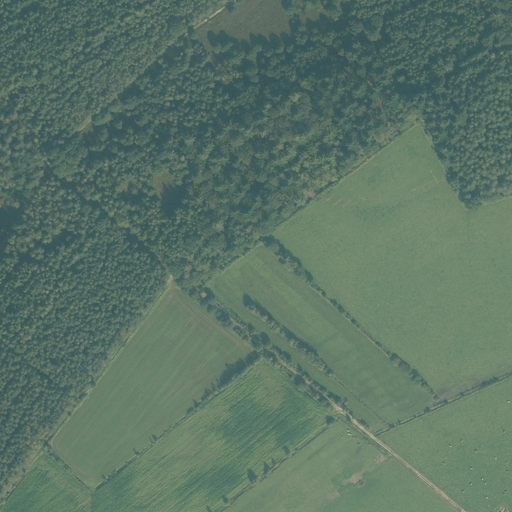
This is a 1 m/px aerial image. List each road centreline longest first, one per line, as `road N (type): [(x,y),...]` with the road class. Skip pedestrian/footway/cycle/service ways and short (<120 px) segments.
road 1 (track): [(41,159),(54,164),(233,121),(357,26)]
road 2 (track): [(462,511),(188,288)]
road 3 (track): [(0,88),(41,159),(235,0)]
road 4 (track): [(188,288),(41,159),(0,247)]
road 5 (track): [(188,288),(415,117)]
road 6 (track): [(168,273),(0,493)]
road 7 (track): [(508,45),(407,101),(415,117)]
